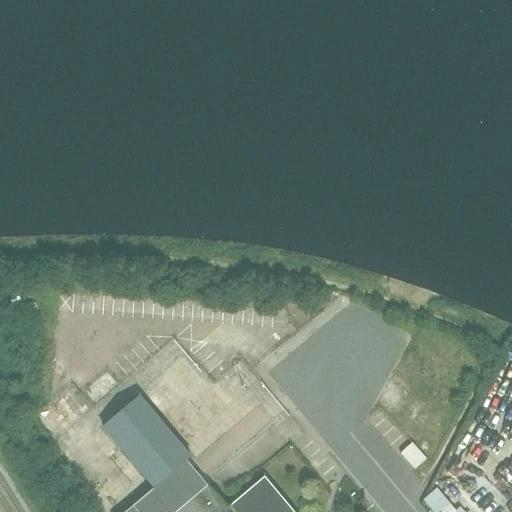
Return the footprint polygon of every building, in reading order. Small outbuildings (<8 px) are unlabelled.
[(140,397),(103,428),(154,488),(155,489),(187,461),(191,458),(140,397)] [(427,459),(412,443),(400,454),(415,470),(427,459)] [(108,444),(92,452),(104,479),(121,471),(108,444)] [(293,511),(265,477),(227,509),(187,461),(155,489),(154,488),(125,511),(293,511)] [(443,506),(448,511),(480,511),(461,490),(443,506)]
